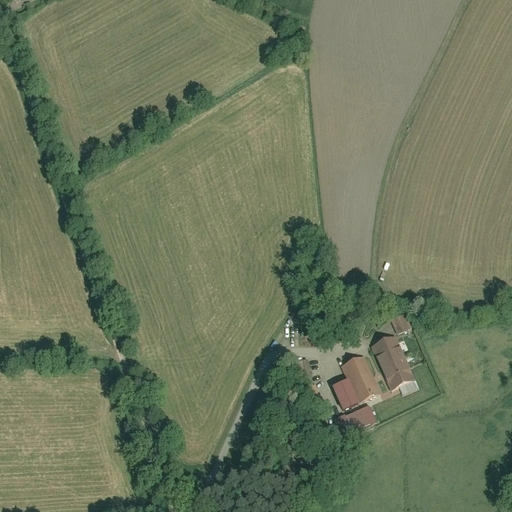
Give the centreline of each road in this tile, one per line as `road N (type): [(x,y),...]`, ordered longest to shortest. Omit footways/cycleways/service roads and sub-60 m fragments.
road 1 (residential): [(184,511),(4,24)]
road 2 (residential): [(202,511),(251,451),(287,361),(302,351),(344,349)]
